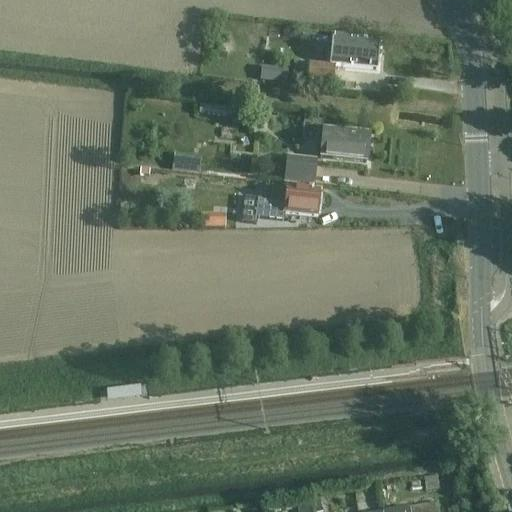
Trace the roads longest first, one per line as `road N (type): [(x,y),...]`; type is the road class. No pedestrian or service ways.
road 1 (residential): [(476,157),(474,58),(444,0)]
road 2 (residential): [(511,468),(488,393),(484,310)]
road 3 (residential): [(484,310),(476,157)]
